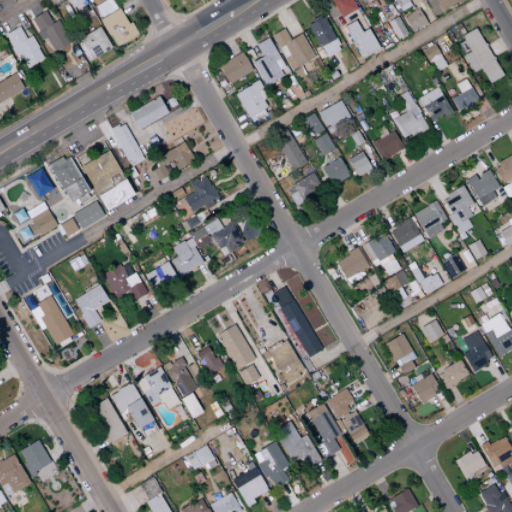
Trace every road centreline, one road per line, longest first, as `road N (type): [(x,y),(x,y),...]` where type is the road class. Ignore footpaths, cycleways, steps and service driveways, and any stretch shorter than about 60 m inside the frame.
road 1 (residential): [(147,0),(452,511)]
road 2 (residential): [(511,120),(0,424)]
road 3 (residential): [(511,390),(307,511)]
road 4 (residential): [(0,323),(110,511)]
road 5 (secondary): [(106,91),(1,154)]
